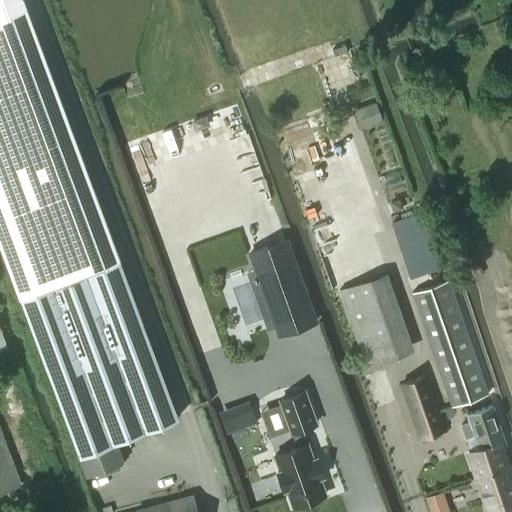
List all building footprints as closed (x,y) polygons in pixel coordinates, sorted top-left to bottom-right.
[(0,0),(0,244),(84,468),(97,470),(123,460),(116,441),(178,418),(21,0),(0,0)] [(383,119),(376,100),(353,108),(360,127),(383,119)] [(136,154),(126,158),(131,171),(141,167),(136,154)] [(422,211),(393,221),(411,277),(441,267),(422,211)] [(280,335),(314,323),(285,240),(251,252),(280,335)] [(414,350),(387,272),(338,289),(365,367),(414,350)] [(488,393),(451,289),(448,280),(412,292),(452,406),(488,393)] [(440,421),(425,375),(401,384),(417,429),(440,421)] [(280,400),(297,448),(274,455),(280,471),(277,472),(284,491),(287,490),(293,506),(325,495),(319,478),(323,477),(316,458),(312,460),(301,429),(315,424),(304,392),(280,400)] [(467,414),(470,422),(461,425),(466,438),(475,435),(479,448),(468,452),(488,511),(511,511),(511,480),(500,445),(505,443),(492,405),(467,414)] [(0,511),(0,491),(20,484),(0,429),(0,511)] [(443,491),(426,496),(430,511),(441,511),(449,510),(443,491)] [(134,509),(135,511),(130,511),(197,511),(192,493),(134,509)]
